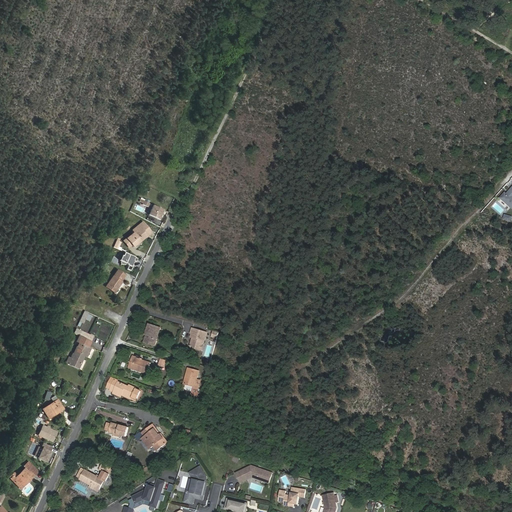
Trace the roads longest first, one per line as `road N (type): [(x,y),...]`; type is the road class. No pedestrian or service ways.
road 1 (residential): [(38,511),(166,237)]
road 2 (track): [(166,237),(279,0)]
road 3 (track): [(387,310),(511,172)]
road 4 (track): [(89,511),(198,442)]
